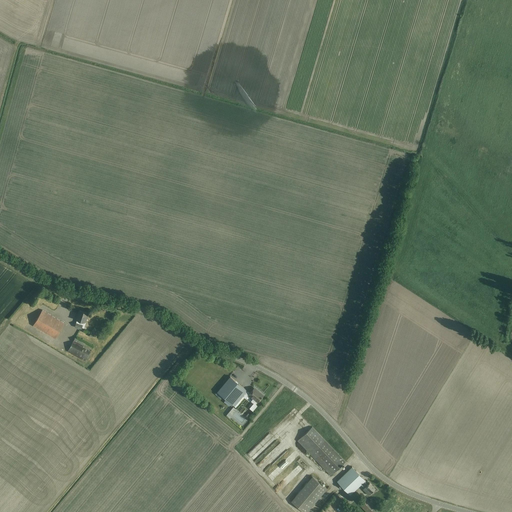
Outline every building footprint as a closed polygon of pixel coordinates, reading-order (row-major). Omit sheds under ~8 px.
[(42,310),(40,314),(33,326),(55,339),(64,323),(42,310)] [(79,310),(78,315),(76,320),(77,320),(76,323),(75,327),(81,329),(82,328),(84,328),(86,322),(85,322),(88,313),(79,310)] [(134,323),(118,338),(122,342),(138,328),(134,323)] [(140,327),(101,377),(106,380),(145,330),(140,327)] [(129,366),(153,336),(149,332),(125,363),(129,366)] [(67,352),(85,361),(91,351),(83,347),(85,343),(75,337),(67,352)] [(120,393),(161,340),(157,337),(119,387),(118,385),(115,389),(120,393)] [(174,348),(161,363),(165,366),(178,351),(174,348)] [(97,375),(109,361),(106,358),(93,371),(97,375)] [(257,402),(260,399),(263,395),(259,392),(259,393),(254,389),(250,393),(247,391),(230,376),(217,392),(234,406),(243,396),(246,399),(249,395),(253,399),(251,401),(253,403),(249,408),(253,411),(257,406),(255,405),(257,402)] [(138,377),(123,396),(126,399),(141,380),(138,377)] [(226,418),(229,421),(236,413),(233,410),(226,418)] [(312,427),(308,430),(297,441),(325,470),(323,472),(328,478),(345,462),(312,427)] [(256,450),(247,457),(249,460),(258,453),(256,450)] [(352,467),(348,470),(337,481),(350,495),(361,484),(364,488),(363,489),(368,495),(375,489),(369,483),(368,484),(364,481),(365,480),(352,467)] [(292,502),(303,511),(306,511),(326,490),(312,478),(292,502)] [(357,502),(366,511),(377,511),(379,511),(364,496),(357,502)]
